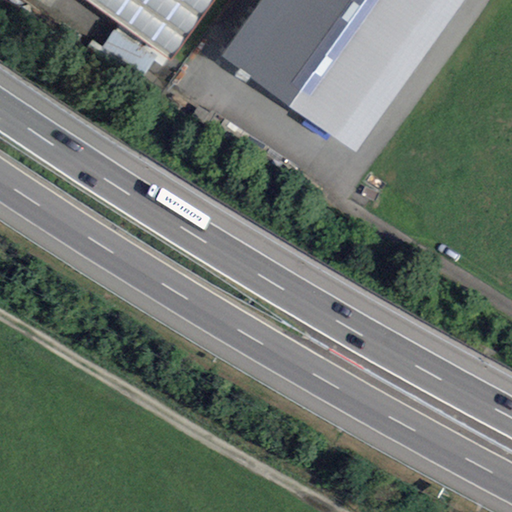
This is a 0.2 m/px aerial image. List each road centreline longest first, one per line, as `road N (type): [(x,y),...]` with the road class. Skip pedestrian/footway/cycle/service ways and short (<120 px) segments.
road 1 (motorway): [(0,180),(279,359),(511,482)]
road 2 (motorway): [(511,417),(270,288),(0,115)]
road 3 (track): [(0,315),(340,511)]
